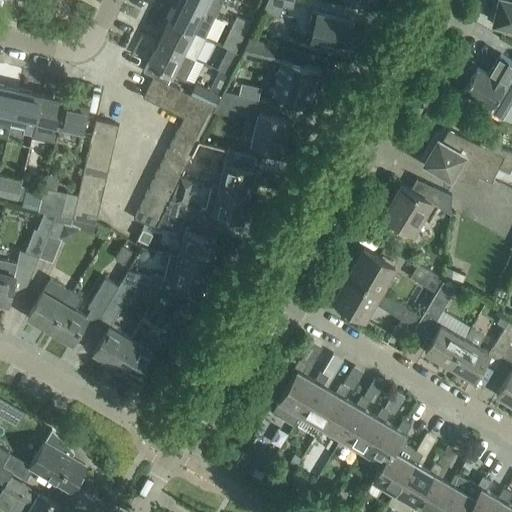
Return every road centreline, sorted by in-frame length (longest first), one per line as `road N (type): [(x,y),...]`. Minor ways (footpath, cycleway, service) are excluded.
road 1 (residential): [(271,290),(442,0)]
road 2 (unclassified): [(511,433),(271,290)]
road 3 (residential): [(138,511),(271,290)]
road 4 (residential): [(131,424),(0,349)]
